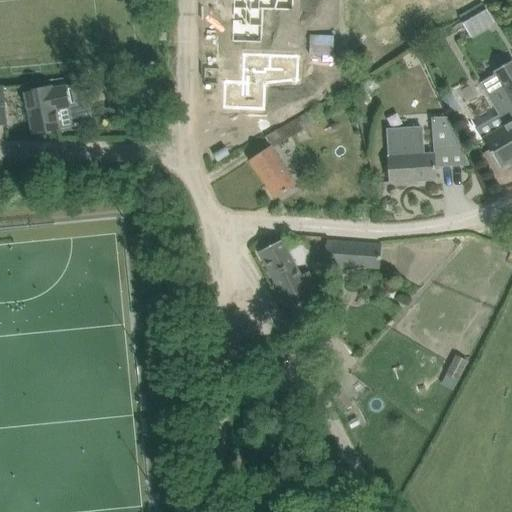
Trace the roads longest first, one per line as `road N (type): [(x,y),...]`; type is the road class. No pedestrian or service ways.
road 1 (unclassified): [(381,511),(220,228)]
road 2 (unclassified): [(511,199),(440,227),(220,228)]
road 3 (unclassified): [(213,511),(224,400),(213,220)]
road 4 (unclassified): [(184,151),(0,148)]
road 5 (unclassified): [(184,151),(188,0)]
